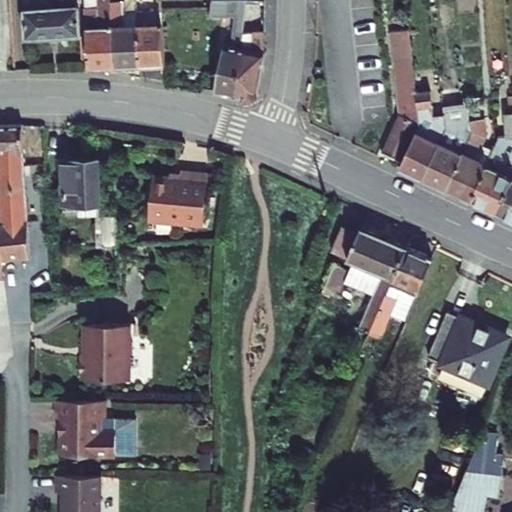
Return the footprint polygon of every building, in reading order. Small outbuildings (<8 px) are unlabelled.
[(25,7),(27,37),(83,33),(80,0),(59,0),(60,4),(27,7),(25,7)] [(89,67),(114,66),(111,0),(97,0),(98,7),(85,7),(89,67)] [(140,65),(137,11),(125,11),(124,1),(126,1),(125,0),(111,0),(114,66),(140,65)] [(124,1),(125,11),(137,11),(136,0),(125,0),(126,1),(124,1)] [(212,0),(211,16),(235,16),(232,40),(242,42),(243,32),(245,0),(212,0)] [(140,65),(165,64),(161,10),(137,11),(140,65)] [(416,92),(410,29),(391,31),(400,114),(383,151),(403,161),(420,124),(416,92)] [(234,95),(250,98),(258,94),(265,53),(264,30),(243,32),(242,42),(241,48),(241,49),(243,49),(234,95)] [(241,48),(224,45),(215,91),(234,95),(243,49),(241,49),(241,48)] [(446,126),(442,89),(416,92),(420,124),(403,161),(400,167),(423,178),(446,128),(446,126)] [(456,90),(458,105),(468,105),(466,90),(456,90)] [(446,128),(423,178),(446,189),(472,135),(470,120),(468,105),(443,105),(446,126),(446,128)] [(492,153),(470,200),(496,212),(511,177),(511,111),(510,112),(505,112),(507,135),(500,136),(495,146),(492,153)] [(487,135),(485,118),(470,120),(472,135),(446,189),(470,200),(492,153),(481,148),(487,135)] [(9,132),(0,132),(0,267),(18,267),(9,132)] [(88,164),(52,166),(54,215),(87,214),(88,256),(107,255),(105,213),(91,213),(88,164)] [(169,180),(141,180),(140,227),(194,228),(196,174),(169,174),(169,180)] [(511,177),(496,212),(511,219),(511,177)] [(394,277),(407,247),(361,227),(358,233),(343,226),(332,251),(354,261),(345,282),(374,294),(361,325),(372,329),(394,277)] [(406,320),(432,258),(407,247),(394,277),(372,329),(381,333),(390,313),(406,320)] [(339,291),(348,269),(334,263),(325,285),(332,288),(339,291)] [(332,288),(325,285),(322,293),(328,296),(332,288)] [(508,336),(448,311),(429,356),(488,382),(508,336)] [(130,324),(85,324),(85,353),(82,353),(82,379),(123,379),(130,373),(130,355),(133,352),(133,342),(130,339),(130,324)] [(137,454),(137,421),(107,422),(107,399),(57,399),(57,417),(62,417),(62,422),(63,422),(62,454),(137,454)] [(467,470),(503,474),(505,458),(496,457),(499,436),(482,434),(467,470)] [(500,497),(503,474),(467,470),(451,507),(458,509),(471,511),(484,511),(488,495),(500,497)] [(101,511),(102,475),(58,474),(58,491),(63,491),(63,511),(101,511)]
